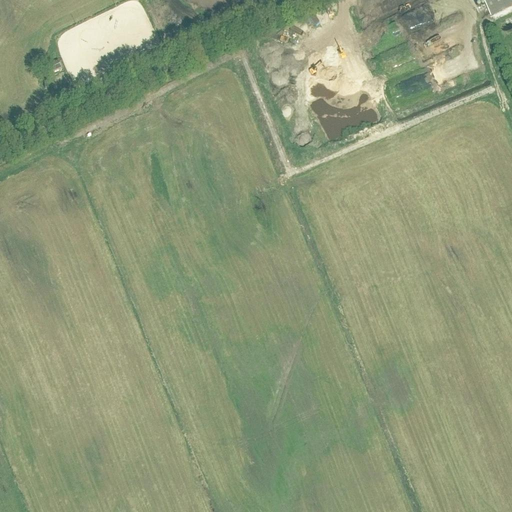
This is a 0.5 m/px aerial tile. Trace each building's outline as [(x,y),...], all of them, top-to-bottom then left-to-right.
[(511,0),(482,0),(491,17),(511,7),(511,0)] [(405,12),(396,17),(398,21),(378,32),(381,38),(411,23),(405,12)] [(439,35),(431,36),(432,46),(441,45),(439,35)] [(45,68),(48,76),(61,70),(57,63),(45,68)] [(22,185),(26,196),(31,194),(27,184),(22,185)]
